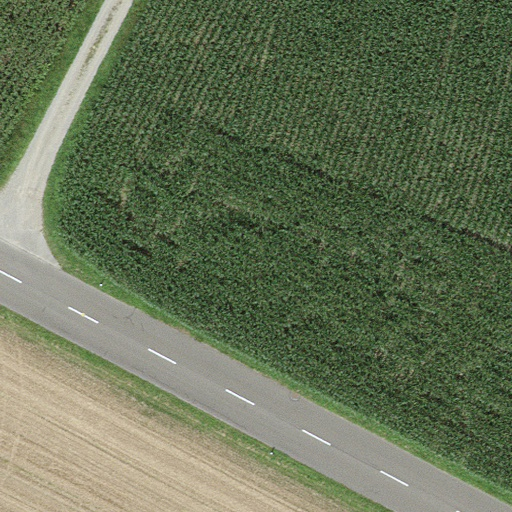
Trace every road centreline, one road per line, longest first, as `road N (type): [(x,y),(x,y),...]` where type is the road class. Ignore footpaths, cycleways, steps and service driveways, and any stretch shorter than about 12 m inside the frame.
road 1 (tertiary): [(0,279),(446,511)]
road 2 (track): [(132,0),(0,256)]
